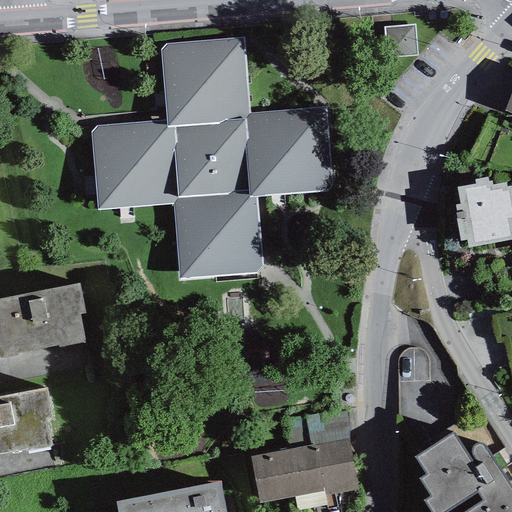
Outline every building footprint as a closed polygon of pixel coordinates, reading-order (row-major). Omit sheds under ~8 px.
[(244,38),(165,45),(161,52),(167,119),(95,126),(90,132),(98,209),(173,203),(179,281),(257,274),(262,268),(256,195),(326,190),(332,184),(326,107),(249,112),(244,38)] [(511,88),(503,111),(511,114),(511,88)] [(487,176),(474,178),(474,183),(457,186),(460,203),(455,204),(457,212),(455,212),(460,240),(466,239),(468,248),(511,239),(511,222),(511,221),(511,191),(511,185),(506,186),(505,181),(492,184),(491,180),(488,180),(487,176)] [(85,312),(79,282),(0,297),(0,356),(17,353),(17,351),(58,344),(58,345),(84,340),(79,313),(85,312)] [(52,416),(46,386),(0,394),(0,452),(25,448),(25,449),(52,444),(47,417),(52,416)] [(314,443),(315,445),(349,439),(346,409),(285,419),(290,448),(314,443)] [(453,431),(415,455),(427,472),(419,477),(431,495),(425,499),(433,511),(442,511),(449,508),(451,511),(511,511),(511,488),(501,472),(488,446),(484,442),(480,440),(477,441),(473,442),(471,445),(471,449),(472,453),(480,463),(476,465),(453,431)] [(359,488),(349,439),(315,445),(314,443),(290,448),(249,456),(258,502),(324,489),(325,494),(359,488)] [(225,511),(220,480),(116,500),(118,511),(225,511)]
